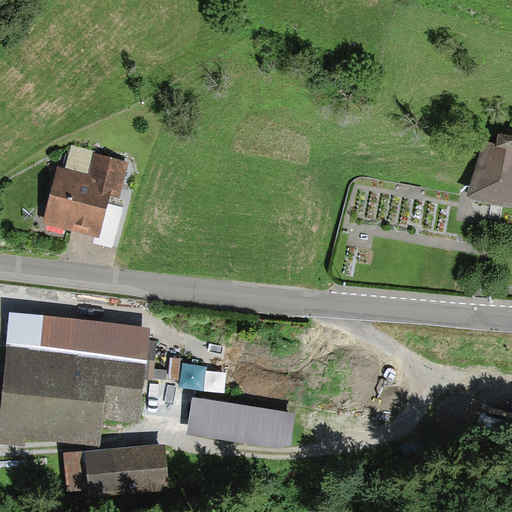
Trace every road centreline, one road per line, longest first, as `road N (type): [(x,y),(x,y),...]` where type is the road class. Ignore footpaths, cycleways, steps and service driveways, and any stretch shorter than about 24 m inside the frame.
road 1 (residential): [(511,317),(331,306),(0,268)]
road 2 (track): [(331,306),(411,377),(410,409),(390,435),(242,454),(146,432)]
